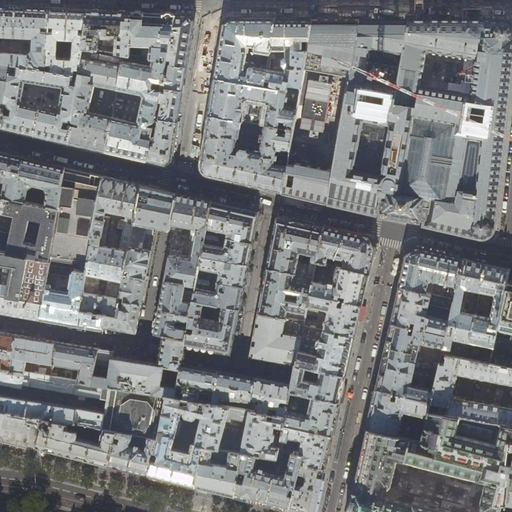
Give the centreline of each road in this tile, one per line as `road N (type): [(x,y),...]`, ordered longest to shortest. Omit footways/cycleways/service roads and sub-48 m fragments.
road 1 (residential): [(395,231),(0,139)]
road 2 (residential): [(511,5),(211,2)]
road 3 (residential): [(332,511),(395,231)]
road 4 (unknown): [(511,398),(481,399),(454,422),(451,437),(463,476),(511,486)]
